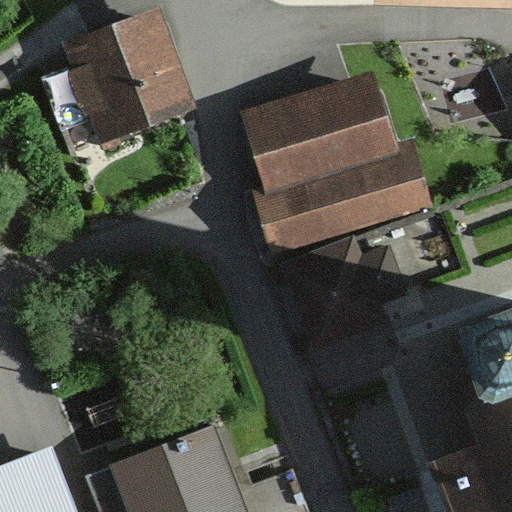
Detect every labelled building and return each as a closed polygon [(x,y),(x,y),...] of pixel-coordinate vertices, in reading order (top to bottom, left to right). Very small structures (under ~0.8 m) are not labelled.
[(152,22),(65,58),(101,145),(188,109),(152,22)] [(365,81),(241,122),(286,258),(429,210),(410,153),(391,159),(365,81)] [(393,248),(293,279),(314,346),(382,326),(396,291),(393,248)] [(420,467),(436,511),(511,511),(511,307),(445,331),(470,403),(446,413),(461,452),(420,467)] [(254,511),(214,413),(111,452),(132,511),(254,511)]
